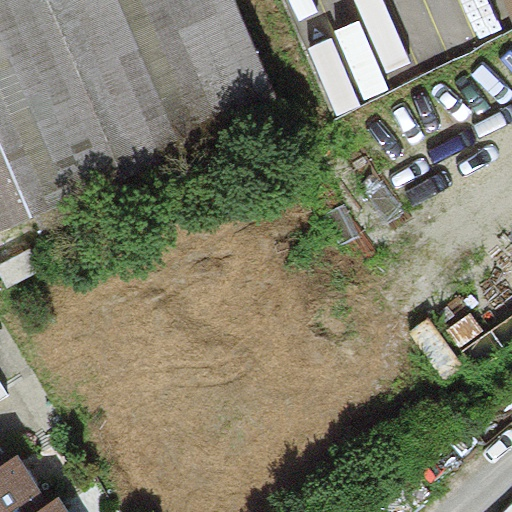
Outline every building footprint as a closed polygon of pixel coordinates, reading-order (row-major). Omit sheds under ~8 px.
[(231,0),(0,0),(0,236),(281,117),(231,0)] [(511,0),(500,0),(511,27),(511,0)] [(0,400),(9,395),(0,380),(0,400)] [(0,474),(13,466),(0,446),(0,474)] [(20,461),(13,466),(0,474),(0,511),(51,511),(53,511),(20,461)]
